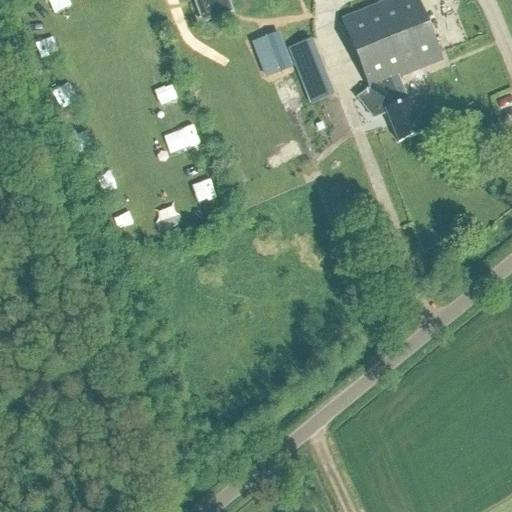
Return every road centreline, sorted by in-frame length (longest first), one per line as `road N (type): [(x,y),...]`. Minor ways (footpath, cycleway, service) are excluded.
road 1 (unclassified): [(208,511),(511,263)]
road 2 (track): [(152,511),(89,368),(0,413)]
